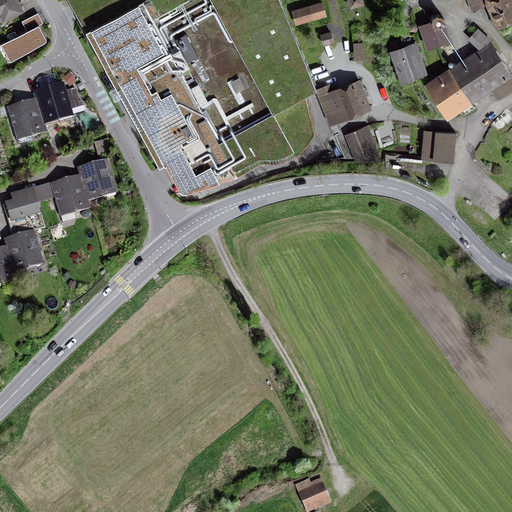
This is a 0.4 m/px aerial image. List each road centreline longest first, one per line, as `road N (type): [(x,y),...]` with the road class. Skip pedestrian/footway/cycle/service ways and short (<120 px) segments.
road 1 (secondary): [(179,235),(258,196),(322,184),(385,186),(423,199),(511,279)]
road 2 (track): [(341,483),(312,404),(205,218)]
road 3 (secondary): [(0,407),(179,235)]
road 4 (residential): [(179,235),(72,44)]
